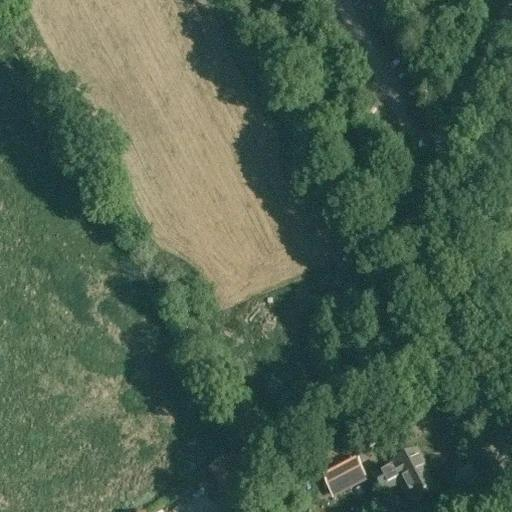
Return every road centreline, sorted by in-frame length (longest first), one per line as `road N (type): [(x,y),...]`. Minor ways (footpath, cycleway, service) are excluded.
road 1 (track): [(406,257),(268,0)]
road 2 (unclassified): [(406,257),(511,8)]
road 3 (track): [(511,459),(406,257)]
